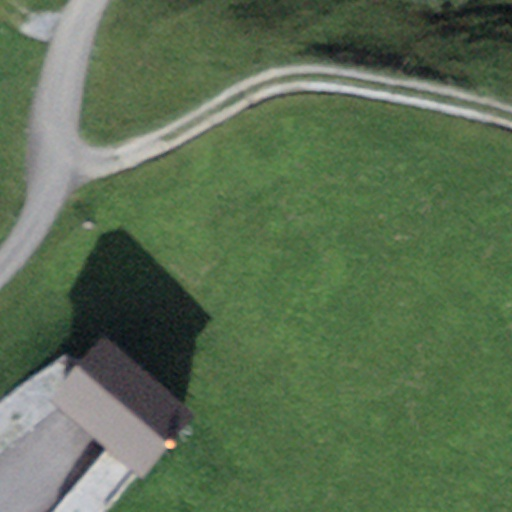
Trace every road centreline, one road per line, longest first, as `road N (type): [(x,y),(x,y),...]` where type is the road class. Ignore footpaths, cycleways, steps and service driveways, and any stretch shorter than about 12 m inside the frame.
road 1 (track): [(50,176),(154,146),(288,81),(431,94),(511,115)]
road 2 (unclassified): [(0,271),(38,217),(61,90),(92,0)]
